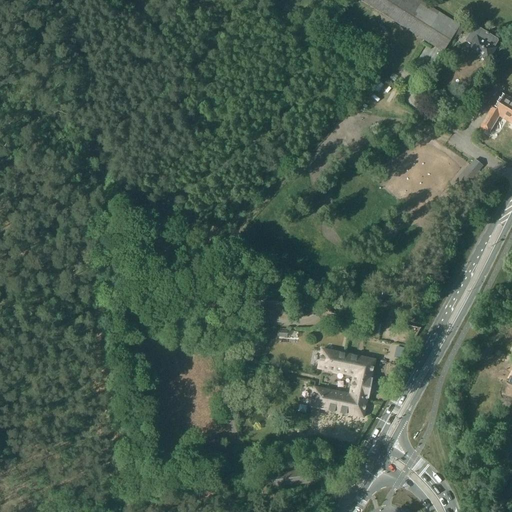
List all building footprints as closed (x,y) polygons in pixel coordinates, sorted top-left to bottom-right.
[(443,52),(459,25),(418,0),(363,0),(362,2),(443,52)] [(488,61),(496,48),(495,47),(498,42),(498,39),(476,26),(474,27),(465,42),(470,45),(468,49),(488,61)] [(511,99),(507,96),(497,112),(493,109),(481,128),(489,133),(499,116),(511,123),(511,99)] [(368,161),(365,168),(371,171),(374,164),(368,161)] [(476,176),(466,168),(456,180),(466,188),(476,176)] [(246,308),(286,311),(287,297),(247,294),(246,308)] [(368,398),(372,380),(372,379),(371,379),(374,361),(321,350),(317,370),(353,377),(349,395),(314,388),(310,408),(363,418),(367,398),(368,398)] [(302,472),(304,484),(312,483),(311,471),(302,472)] [(272,488),(280,487),(279,475),(271,476),(272,488)]
